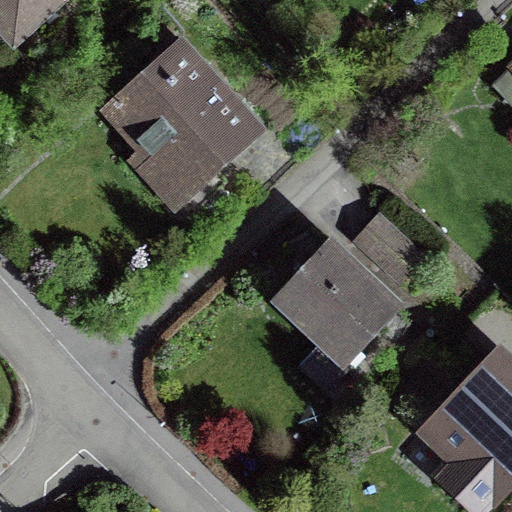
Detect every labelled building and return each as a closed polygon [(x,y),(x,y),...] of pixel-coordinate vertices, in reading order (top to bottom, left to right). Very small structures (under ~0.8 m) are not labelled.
[(7,0),(30,24),(56,0),(7,0)] [(177,42),(107,107),(150,152),(139,163),(175,202),(256,127),(177,42)] [(379,216),(356,239),(401,282),(423,258),(379,216)] [(328,245),(278,299),(347,364),(398,310),(328,245)] [(511,370),(498,357),(431,426),(462,456),(441,478),(476,511),(478,511),(503,486),(508,488),(511,483),(511,370)]
